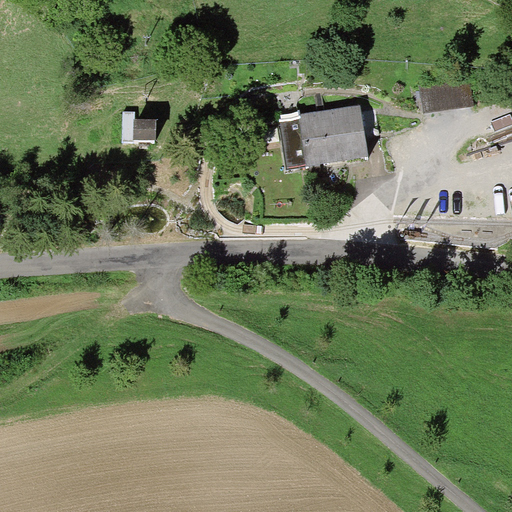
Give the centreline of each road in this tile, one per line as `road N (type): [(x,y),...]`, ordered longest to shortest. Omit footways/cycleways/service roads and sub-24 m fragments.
road 1 (unclassified): [(475,511),(287,359),(161,299),(158,262)]
road 2 (unclassified): [(158,262),(348,253),(511,264)]
road 3 (track): [(0,398),(127,308),(161,299)]
road 4 (unclassified): [(0,267),(158,262)]
